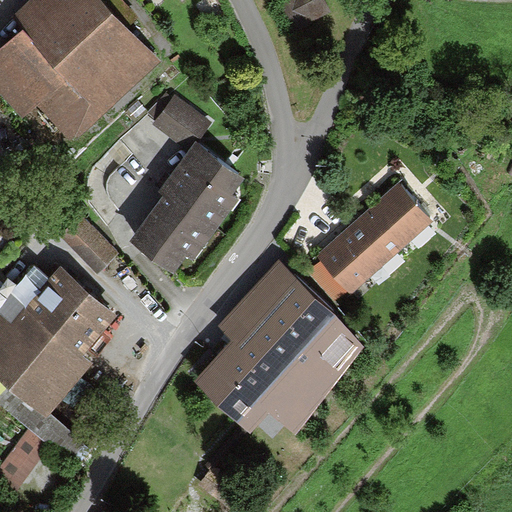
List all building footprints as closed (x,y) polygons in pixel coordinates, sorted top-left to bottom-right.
[(159,62),(102,0),(28,0),(13,14),(24,26),(0,47),(0,90),(21,114),(36,100),(72,140),(159,62)] [(326,12),(319,0),(289,0),(282,4),(295,28),(326,12)] [(190,151),(211,122),(175,96),(154,125),(190,151)] [(245,179),(198,145),(163,192),(167,195),(132,242),(173,272),(185,256),(194,262),(240,200),(233,195),(245,179)] [(0,202),(3,206),(17,195),(0,175),(0,202)] [(433,223),(400,185),(354,224),(319,254),(324,260),(311,271),(336,300),(348,290),(350,293),(433,223)] [(119,251),(81,213),(59,234),(97,274),(119,251)] [(365,347),(278,262),(246,297),(218,328),(231,339),(193,381),(250,432),(270,411),(295,433),(365,347)] [(116,316),(58,268),(12,325),(0,314),(0,376),(50,418),(97,361),(86,352),(116,316)] [(51,447),(30,431),(0,469),(0,481),(15,493),(51,447)] [(236,511),(260,484),(222,452),(196,483),(231,511),(236,511)]
